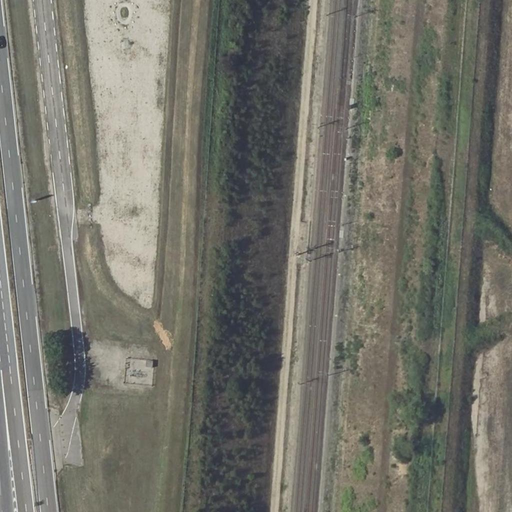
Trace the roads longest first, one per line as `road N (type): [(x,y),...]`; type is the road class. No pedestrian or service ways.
road 1 (track): [(310,0),(274,511)]
road 2 (trunk): [(48,511),(0,68)]
road 3 (motorway): [(8,355),(26,511)]
road 4 (trunk): [(8,355),(11,511)]
